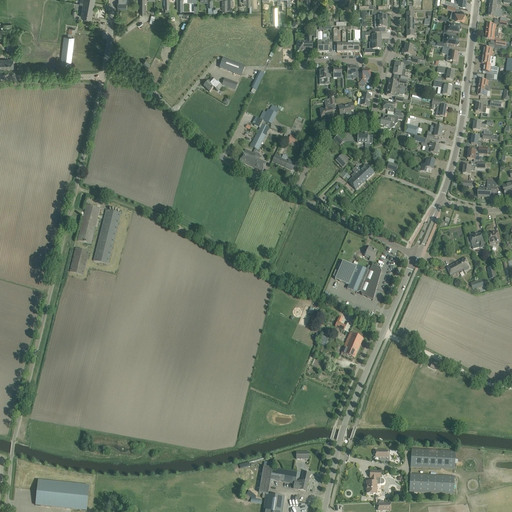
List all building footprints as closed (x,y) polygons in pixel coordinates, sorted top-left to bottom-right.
[(490,1),(489,9),(496,10),(496,9),(501,9),(501,6),(502,2),(497,2),(490,1)] [(94,7),(83,5),(81,17),(91,19),(94,7)] [(496,10),(489,9),(488,17),(495,18),(495,17),(500,18),(500,15),(501,15),(502,10),(496,10)] [(454,19),(463,20),(464,21),(465,16),(464,16),(464,13),(459,12),(459,13),(455,12),(455,16),(454,19)] [(487,24),(486,32),(498,34),(499,30),(496,29),(496,25),(487,24)] [(444,31),(443,34),(456,36),(457,34),(458,34),(459,31),(460,31),(461,31),(461,30),(461,29),(461,28),(460,27),(449,25),(448,31),(444,31)] [(498,34),(486,32),(485,40),(494,41),(495,37),(498,37),(498,34)] [(456,36),(443,34),(443,38),(447,39),(446,45),(456,47),(457,46),(458,46),(458,45),(459,45),(459,44),(459,43),(458,43),(458,42),(457,42),(458,39),(456,39),(456,36)] [(64,37),(61,64),(70,66),(74,38),(64,37)] [(297,42),(297,52),(304,52),(304,53),(312,53),(312,42),(311,42),(311,38),(307,38),(307,42),(297,42)] [(323,42),(323,53),(329,53),(329,47),(332,47),(332,41),(327,41),(327,38),(323,38),(323,42)] [(381,43),(372,43),(372,47),(370,47),(370,50),(365,50),(365,54),(376,54),(377,53),(377,50),(381,50),(381,43)] [(414,48),(410,47),(405,46),(404,51),(403,50),(402,54),(415,57),(417,48),(414,48)] [(449,62),(453,63),(452,64),(458,65),(459,59),(457,59),(457,54),(451,53),(452,50),(443,48),(442,48),(441,54),(445,55),(450,56),(449,62)] [(492,57),(493,49),(484,48),(483,56),(492,57)] [(482,64),(491,65),(492,57),(483,56),(482,64)] [(148,57),(145,60),(143,63),(147,68),(150,65),(148,63),(151,61),(148,57)] [(245,66),(223,58),(219,69),(241,77),(245,66)] [(7,59),(8,59),(0,59),(0,68),(8,69),(13,69),(13,64),(13,59),(7,59)] [(491,65),(482,64),(481,72),(483,72),(483,74),(490,75),(494,75),(498,76),(498,73),(499,66),(491,65)] [(359,79),(359,75),(359,70),(358,70),(358,72),(355,73),(355,67),(347,67),(347,76),(353,76),(353,79),(359,79)] [(454,73),(448,72),(448,69),(446,69),(438,67),(437,73),(447,75),(446,80),(453,82),(454,73)] [(341,79),(341,69),(333,69),(333,78),(337,78),(337,81),(340,81),(340,79),(341,79)] [(402,71),(394,69),(393,73),(394,75),(401,76),(400,80),(407,81),(408,77),(405,76),(406,71),(402,71)] [(319,70),(319,75),(319,80),(325,80),(325,85),(330,85),(330,76),(327,76),(327,70),(319,70)] [(370,79),(370,70),(362,70),(359,70),(359,75),(359,79),(359,84),(359,87),(364,87),(364,84),(365,84),(365,79),(370,79)] [(254,84),(258,86),(264,74),(259,72),(254,84)] [(222,88),(218,83),(217,84),(212,79),(209,82),(204,87),(209,92),(214,88),(218,92),(222,88)] [(225,79),(222,86),(235,91),(238,84),(225,79)] [(480,80),(479,88),(489,89),(485,89),(485,86),(488,86),(489,81),(480,80)] [(387,88),(387,89),(405,92),(405,88),(400,87),(400,88),(398,88),(396,88),(397,83),(389,82),(388,88),(387,88)] [(443,96),(445,96),(450,97),(452,88),(444,87),(445,83),(434,82),(433,87),(438,88),(437,94),(443,95),(443,96)] [(489,89),(479,88),(478,96),(487,97),(487,92),(489,92),(489,89)] [(405,92),(387,89),(387,90),(388,90),(387,96),(391,97),(394,97),(395,93),(397,93),(399,94),(398,95),(403,96),(404,95),(405,92)] [(360,106),(368,108),(370,96),(366,95),(366,94),(361,93),(360,99),(362,99),(360,106)] [(439,117),(440,117),(445,118),(447,107),(440,106),(441,102),(433,101),(432,105),(436,106),(435,108),(437,109),(436,111),(440,112),(439,117)] [(389,112),(392,113),(393,113),(395,105),(384,102),(383,110),(389,111),(389,112)] [(339,109),(339,112),(340,117),(351,115),(350,111),(354,110),(353,104),(349,105),(349,107),(339,109)] [(240,161),(250,166),(254,158),(269,128),(262,125),(263,121),(272,125),(277,114),(279,111),(278,111),(279,109),(272,105),(271,107),(269,110),(268,109),(267,111),(265,110),(260,119),(257,118),(254,125),(260,129),(250,147),(255,149),(253,153),(246,150),(244,153),(243,153),(240,161)] [(486,114),(487,106),(483,105),(477,105),(476,113),(486,114)] [(320,110),(321,114),(322,119),(329,118),(330,119),(333,118),(331,108),(320,110)] [(395,127),(395,124),(398,123),(398,120),(402,121),(403,118),(395,117),(395,118),(388,116),(387,120),(381,119),(380,126),(384,127),(389,129),(390,130),(395,127)] [(473,131),(478,131),(480,132),(480,129),(486,130),(486,126),(481,125),(481,124),(474,123),(473,131)] [(404,133),(416,137),(418,129),(407,126),(406,125),(404,133)] [(428,132),(426,139),(432,140),(433,137),(440,138),(442,128),(436,127),(434,133),(428,132)] [(357,134),(357,143),(365,143),(365,144),(372,144),(372,136),(368,136),(368,134),(366,134),(366,133),(362,133),(362,134),(357,134)] [(288,141),(294,142),(298,144),(300,139),(290,135),(288,141)] [(412,135),(410,140),(425,144),(426,139),(417,137),(412,135)] [(337,136),(334,140),(340,146),(344,143),(337,136)] [(471,145),(476,145),(477,146),(477,147),(483,148),(483,142),(482,142),(482,139),(479,139),(479,138),(472,137),(471,145)] [(427,152),(430,153),(432,154),(437,155),(439,147),(434,146),(433,145),(429,144),(427,152)] [(476,152),(473,151),(468,151),(467,159),(475,161),(476,155),(478,155),(487,155),(488,148),(479,148),(479,152),(476,152)] [(275,156),(274,157),(272,162),(292,171),(295,163),(291,161),(289,160),(288,162),(285,161),(287,157),(283,155),(281,159),(275,156)] [(342,155),(335,161),(342,169),(349,163),(342,155)] [(254,158),(250,166),(262,172),(264,167),(266,164),(254,158)] [(425,165),(422,165),(420,172),(426,173),(427,169),(433,170),(435,162),(426,160),(425,165)] [(389,163),(387,169),(396,172),(398,167),(389,163)] [(476,168),(475,168),(471,168),(464,167),(463,175),(470,176),(471,172),(475,172),(475,171),(485,172),(486,167),(491,168),(491,164),(478,163),(477,168),(476,168)] [(374,173),(371,170),(366,165),(360,170),(357,166),(354,169),(358,173),(357,174),(365,182),(374,173)] [(356,191),(365,182),(357,174),(358,173),(354,169),(352,171),(354,173),(351,176),(353,178),(348,183),(356,191)] [(339,176),(344,180),(348,175),(343,171),(339,176)] [(499,183),(498,183),(487,182),(487,190),(479,189),(478,198),(490,198),(491,193),(496,194),(497,188),(500,188),(499,183)] [(511,183),(503,186),(505,195),(511,194),(510,193),(511,192),(511,183)] [(77,241),(91,245),(100,209),(86,206),(77,241)] [(121,214),(112,212),(106,210),(94,262),(108,265),(121,214)] [(487,235),(490,245),(497,243),(497,244),(501,243),(501,242),(498,231),(492,233),(492,234),(487,235)] [(483,244),(484,244),(482,234),(475,236),(475,235),(470,236),(470,238),(467,239),(469,246),(472,245),(473,250),(484,247),(483,244)] [(366,252),(365,255),(365,257),(370,260),(369,261),(373,263),(376,257),(375,257),(377,251),(373,250),(373,249),(369,247),(367,253),(366,252)] [(70,272),(75,274),(83,276),(89,252),(76,249),(70,272)] [(447,268),(450,276),(463,270),(463,271),(469,268),(465,258),(447,268)] [(373,300),(381,272),(379,268),(372,265),(372,267),(368,266),(366,271),(357,266),(356,267),(342,262),(335,280),(348,286),(347,289),(358,294),(360,291),(362,296),(373,300)] [(497,278),(494,267),(487,269),(490,280),(497,278)] [(471,283),(473,291),(485,287),(482,280),(471,283)] [(337,322),(335,327),(344,331),(346,326),(337,322)] [(348,338),(345,345),(353,348),(352,349),(358,351),(363,339),(350,333),(348,338)] [(353,348),(345,345),(344,348),(346,349),(343,355),(354,359),(358,351),(352,349),(353,348)] [(330,359),(315,353),(314,356),(329,363),(330,359)] [(339,356),(334,354),(329,364),(334,366),(337,359),(338,359),(339,356)] [(410,468),(454,470),(455,470),(456,452),(411,449),(410,468)] [(261,479),(259,493),(263,494),(262,498),(265,499),(265,502),(264,507),(264,508),(263,511),(281,511),(282,508),(283,504),(284,497),(268,495),(271,480),(271,479),(294,484),(293,487),(298,488),(297,490),(301,491),(306,492),(308,484),(299,483),(295,482),(297,473),(273,468),(273,469),(263,467),(261,479)] [(367,494),(375,494),(376,494),(376,485),(380,485),(380,478),(380,472),(370,472),(370,478),(371,478),(371,482),(367,482),(366,487),(367,487),(367,494)] [(299,481),(299,483),(308,484),(310,474),(303,473),(302,481),(299,481)] [(409,493),(453,495),(454,476),(410,474),(409,493)] [(38,481),(35,506),(86,511),(89,486),(38,481)] [(391,503),(377,504),(378,511),(391,511),(391,503)]
